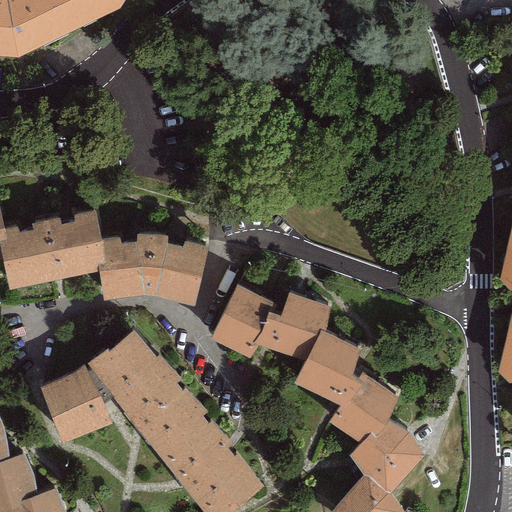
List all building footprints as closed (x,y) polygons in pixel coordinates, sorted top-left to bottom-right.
[(0,0),(0,55),(8,56),(111,7),(115,0),(0,0)] [(511,212),(497,281),(511,284),(511,299),(490,367),(511,374),(511,378),(511,379),(511,381),(511,212)] [(0,228),(0,280),(3,292),(92,272),(95,300),(125,296),(155,299),(185,309),(201,249),(163,239),(130,237),(96,240),(91,215),(1,232),(0,228)] [(227,286),(205,335),(246,354),(253,341),(298,359),(289,378),(329,397),(337,401),(324,421),(356,443),(344,454),(354,465),(363,474),(327,511),(401,511),(406,508),(390,491),(424,453),(409,431),(388,421),(398,396),(355,366),(360,346),(323,328),(328,307),(285,291),(279,307),(227,286)] [(133,326),(83,364),(35,391),(59,446),(107,422),(115,417),(121,413),(129,425),(175,483),(197,511),(224,511),(259,484),(133,326)] [(54,511),(46,487),(34,491),(20,449),(8,453),(0,428),(0,511),(54,511)]
